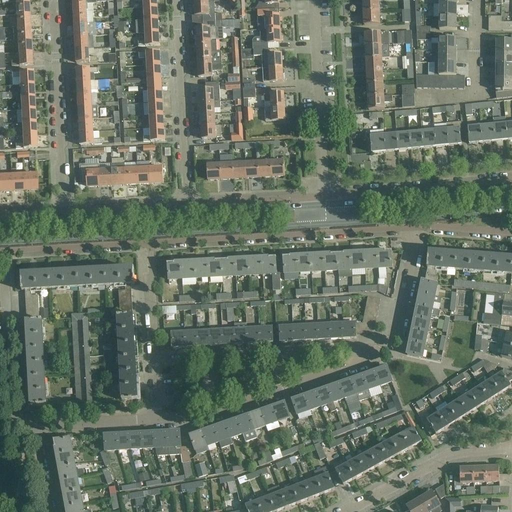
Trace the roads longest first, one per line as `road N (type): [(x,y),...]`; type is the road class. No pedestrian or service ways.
road 1 (residential): [(0,251),(418,227)]
road 2 (secondary): [(0,242),(325,224)]
road 3 (secondary): [(324,205),(0,223)]
road 4 (residential): [(158,419),(284,390),(373,354)]
road 5 (residential): [(155,360),(373,354)]
road 6 (residential): [(64,211),(54,0)]
road 7 (residential): [(187,204),(175,0)]
road 8 (residential): [(324,196),(314,0)]
road 9 (secondary): [(511,187),(324,205)]
road 10 (residential): [(511,179),(324,196)]
road 11 (secondary): [(325,224),(511,209)]
road 12 (residential): [(341,511),(440,459),(511,449)]
road 13 (residential): [(12,426),(2,277)]
road 14 (residential): [(373,354),(396,342),(418,227)]
road 15 (residential): [(324,196),(187,204)]
road 16 (residential): [(187,204),(64,211)]
road 17 (residential): [(35,425),(158,419)]
